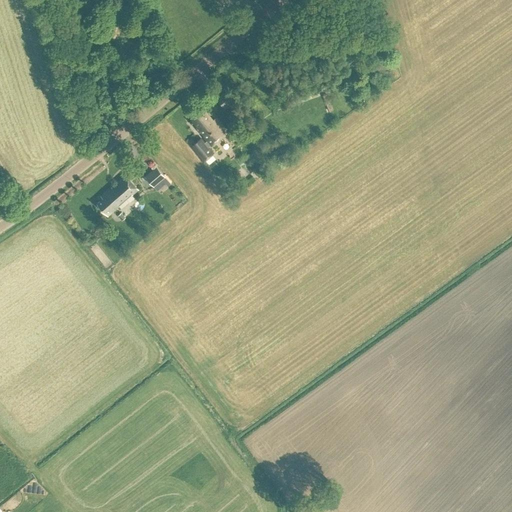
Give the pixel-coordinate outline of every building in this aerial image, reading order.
[(298,98),(321,90),(319,86),(297,94),(298,98)] [(225,107),(234,99),(227,90),(217,98),(225,107)] [(204,109),(193,118),(198,125),(196,126),(211,145),(227,132),(215,118),(213,119),(204,109)] [(201,137),(191,145),(203,160),(213,152),(201,137)] [(155,185),(163,177),(154,167),(146,175),(155,185)] [(139,188),(126,173),(117,181),(118,183),(113,187),(112,185),(101,195),(103,197),(97,202),(108,215),(120,205),(119,204),(132,193),(133,193),(139,188)] [(117,215),(122,220),(126,217),(121,212),(117,215)]
